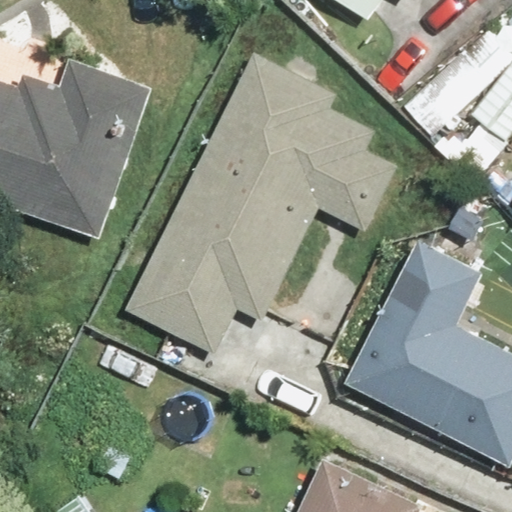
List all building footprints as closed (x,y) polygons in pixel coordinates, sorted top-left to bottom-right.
[(419,0),(356,0),(398,30),(419,0)] [(446,137),(511,69),(511,41),(491,21),(411,103),(446,137)] [(0,193),(113,233),(163,88),(87,61),(78,88),(42,76),(46,64),(0,48),(0,193)] [(222,345),(244,300),(284,320),(342,204),(384,225),(413,168),(380,151),(391,129),(343,105),(348,95),(267,54),(141,304),(222,345)] [(511,75),(485,111),(511,131),(511,75)] [(429,244),(405,290),(359,381),(511,458),(511,344),(477,327),(501,280),(429,244)] [(321,455),(249,422),(233,457),(305,490),(321,455)] [(459,511),(461,508),(339,458),(318,511),(459,511)]
